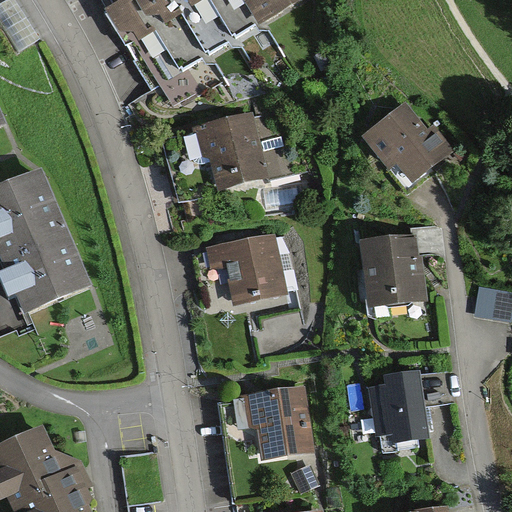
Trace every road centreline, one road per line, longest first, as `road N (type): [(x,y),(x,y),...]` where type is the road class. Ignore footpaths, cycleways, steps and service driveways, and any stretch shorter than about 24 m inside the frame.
road 1 (residential): [(174,393),(122,157),(97,87),(50,0)]
road 2 (residential): [(494,511),(453,229)]
road 3 (residential): [(174,393),(83,404),(49,398),(0,372)]
road 4 (residential): [(192,511),(174,393)]
